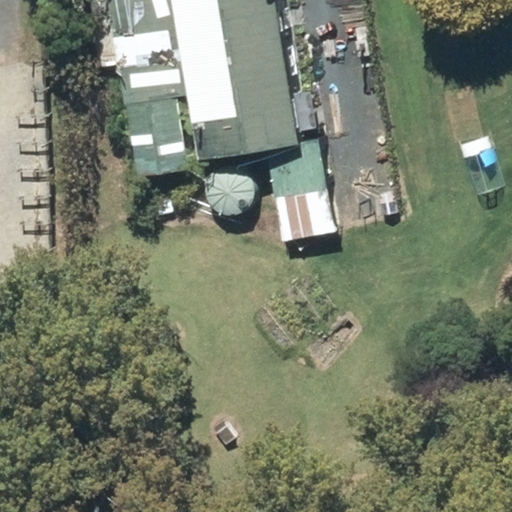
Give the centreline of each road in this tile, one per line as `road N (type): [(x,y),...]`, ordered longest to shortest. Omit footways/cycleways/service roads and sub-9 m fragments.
road 1 (track): [(4,0),(18,370),(159,511)]
road 2 (track): [(346,133),(323,0)]
